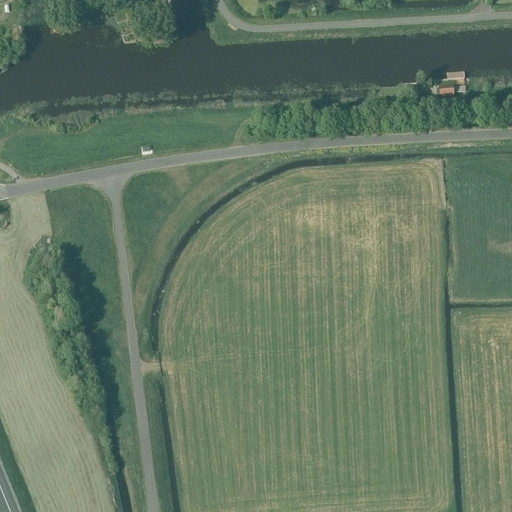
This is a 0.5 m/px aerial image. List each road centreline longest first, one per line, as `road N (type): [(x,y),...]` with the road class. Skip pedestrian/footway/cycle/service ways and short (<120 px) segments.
road 1 (unclassified): [(110,172),(268,148),(511,135)]
road 2 (unclassified): [(153,511),(110,172)]
road 3 (unclassified): [(218,0),(233,21),(252,29),(511,16)]
